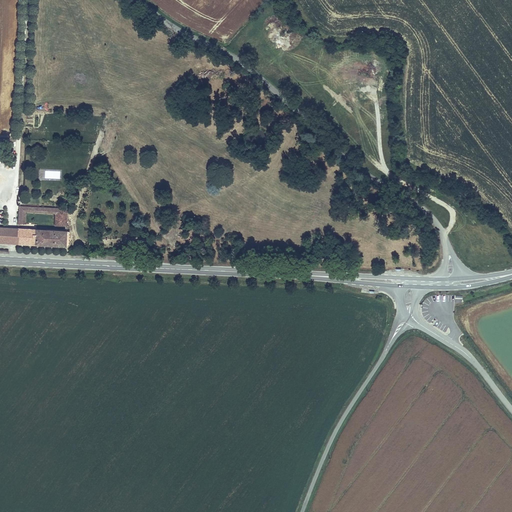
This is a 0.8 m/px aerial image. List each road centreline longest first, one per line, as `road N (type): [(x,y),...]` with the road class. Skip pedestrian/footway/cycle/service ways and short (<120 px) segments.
road 1 (primary): [(396,281),(0,261)]
road 2 (tertiary): [(139,0),(253,70),(350,159),(441,227)]
road 3 (unclassified): [(406,317),(331,437),(301,511)]
